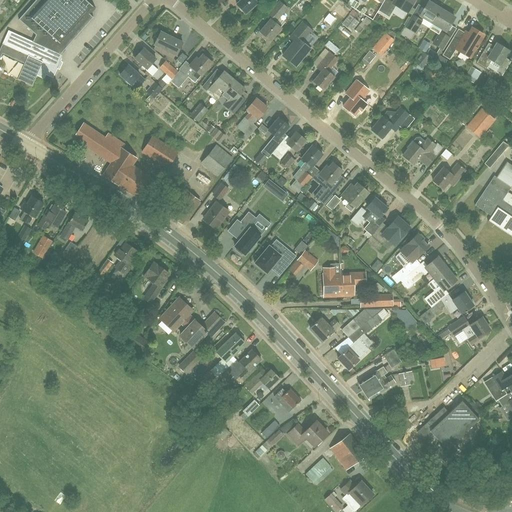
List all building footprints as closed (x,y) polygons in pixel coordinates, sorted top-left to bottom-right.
[(55,52),(60,54),(93,17),(88,13),(94,7),(85,0),(35,0),(18,20),(35,35),(32,42),(55,52)] [(241,0),(237,4),(246,14),(258,3),(255,0),(241,0)] [(407,12),(414,0),(394,0),(393,3),(388,0),(384,0),(378,10),(389,17),(396,5),(407,12)] [(276,22),(282,14),(288,8),(279,1),(274,7),(275,8),(267,16),(271,20),(261,32),(271,41),(282,28),(276,22)] [(433,23),(441,10),(428,2),(418,18),(412,15),(405,26),(415,32),(424,18),(433,23)] [(353,9),(341,24),(351,32),(359,22),(354,18),(358,14),(353,10),(354,9),(353,9)] [(437,59),(443,49),(443,50),(450,38),(444,34),(454,18),(441,10),(433,23),(442,29),(433,44),(440,48),(436,53),(429,49),(427,52),(437,59)] [(329,13),(323,20),(331,26),(336,20),(329,13)] [(366,17),(355,30),(358,33),(365,24),(367,26),(371,21),(366,17)] [(296,40),(283,56),(296,66),(310,49),(310,48),(303,43),(308,37),(313,31),(303,23),(292,37),(296,40)] [(470,57),(484,35),(472,28),(468,35),(465,33),(460,40),(455,37),(450,45),(449,44),(443,55),(449,59),(456,49),(470,57)] [(372,49),(381,56),(394,40),(390,37),(392,34),(388,30),(372,49)] [(0,58),(2,54),(19,61),(24,64),(17,80),(32,86),(36,76),(44,79),(46,75),(53,78),(57,69),(60,61),(62,58),(62,57),(61,56),(61,55),(60,54),(55,52),(32,42),(8,31),(2,45),(0,48),(0,58)] [(160,32),(154,45),(176,56),(182,43),(160,32)] [(338,53),(342,49),(332,40),(328,45),(338,53)] [(490,53),(485,49),(477,62),(487,69),(492,60),(500,65),(496,72),(502,76),(511,61),(505,58),(509,51),(496,43),(490,53)] [(158,70),(151,64),(155,60),(143,49),(140,53),(137,51),(133,56),(135,58),(134,58),(146,69),(145,70),(152,76),(158,70)] [(369,51),(363,59),(361,61),(366,66),(369,64),(375,56),(369,51)] [(171,80),(170,82),(178,89),(188,77),(190,79),(195,83),(212,63),(211,62),(213,59),(204,52),(198,59),(197,57),(190,65),(183,73),(179,70),(178,72),(177,71),(178,72),(171,80)] [(333,65),(333,66),(338,59),(329,52),(323,58),(325,59),(317,68),(322,71),(313,81),(324,90),(334,77),(327,71),(333,65)] [(414,63),(422,69),(430,59),(423,52),(414,63)] [(165,61),(159,68),(171,80),(178,72),(177,71),(165,61)] [(120,75),(126,81),(125,82),(129,85),(130,84),(131,85),(134,81),(139,85),(143,80),(139,76),(128,66),(120,75)] [(466,74),(476,80),(481,73),(471,67),(466,74)] [(211,78),(203,87),(207,90),(209,92),(213,95),(215,93),(220,98),(235,81),(224,72),(222,74),(216,82),(211,78)] [(350,98),(343,107),(354,116),(358,110),(360,111),(366,104),(361,100),(369,91),(356,80),(345,94),(350,98)] [(220,98),(218,100),(227,107),(233,112),(241,103),(244,99),(240,96),(244,92),(245,90),(235,81),(220,98)] [(150,96),(145,101),(148,104),(153,99),(154,99),(162,90),(154,82),(149,87),(145,92),(150,96)] [(239,123),(236,127),(244,134),(248,137),(257,127),(253,124),(258,118),(259,118),(268,108),(257,98),(248,109),(251,112),(246,117),(247,118),(246,119),(244,118),(240,123),(239,123)] [(208,110),(199,103),(189,115),(198,122),(208,110)] [(383,117),(371,129),(382,138),(391,129),(394,132),(398,127),(399,127),(409,115),(400,107),(395,112),(386,111),(382,116),(383,117)] [(466,127),(480,139),(495,120),(481,108),(466,127)] [(458,120),(464,125),(474,114),(467,109),(458,120)] [(274,151),(285,138),(282,141),(279,139),(289,126),(279,118),(268,130),(274,135),(267,145),(274,151)] [(91,128),(83,122),(72,138),(81,144),(82,142),(111,163),(103,175),(141,200),(155,179),(135,166),(134,167),(132,165),(137,158),(122,148),(125,145),(109,134),(106,138),(91,128)] [(214,128),(210,125),(206,131),(210,134),(214,128)] [(215,140),(221,132),(215,128),(210,135),(215,140)] [(221,132),(215,140),(220,144),(226,136),(221,132)] [(279,160),(284,155),(290,147),(296,152),(305,140),(296,132),(289,141),(285,138),(274,151),(271,154),(272,154),(279,160)] [(141,152),(167,169),(178,152),(152,135),(141,152)] [(428,138),(425,142),(419,137),(415,138),(408,147),(409,149),(403,156),(413,164),(418,158),(428,166),(443,148),(437,143),(436,144),(428,138)] [(217,177),(232,158),(216,145),(200,163),(217,177)] [(309,170),(311,167),(312,167),(323,154),(312,146),(301,159),(305,162),(292,177),(295,180),(290,187),(298,194),(315,174),(312,177),(306,172),(308,169),(309,170)] [(261,153),(254,160),(261,165),(267,158),(261,153)] [(280,163),(287,169),(295,160),(287,154),(280,163)] [(240,157),(233,166),(241,171),(247,162),(240,157)] [(491,216),(487,221),(511,237),(511,199),(506,195),(511,185),(511,165),(507,162),(496,177),(494,176),(474,205),(491,216)] [(327,181),(314,196),(324,204),(338,188),(332,183),(343,171),(341,169),(341,167),(337,163),(335,164),(333,163),(329,167),(327,166),(320,175),(327,181)] [(448,182),(452,186),(465,171),(457,164),(449,173),(443,168),(432,180),(442,189),(448,182)] [(258,179),(263,182),(268,175),(263,172),(258,179)] [(273,178),(266,185),(285,201),(291,194),(273,178)] [(220,201),(229,189),(221,183),(211,195),(220,201)] [(355,207),(355,208),(368,193),(357,183),(352,190),(349,187),(341,196),(348,202),(344,207),(351,212),(355,207)] [(200,200),(184,188),(166,210),(173,215),(172,216),(181,223),(200,200)] [(296,198),(302,202),(306,197),(300,193),(296,198)] [(335,196),(327,205),(332,210),(340,201),(335,196)] [(43,203),(32,197),(28,205),(25,203),(22,209),(25,211),(20,219),(28,223),(32,217),(35,218),(43,203)] [(364,229),(372,236),(380,227),(375,223),(388,209),(375,198),(367,207),(368,208),(365,211),(361,207),(350,220),(357,226),(364,218),(370,222),(364,229)] [(228,212),(216,202),(203,219),(215,228),(228,212)] [(38,227),(40,228),(45,231),(49,223),(56,228),(66,212),(64,211),(65,209),(62,207),(61,209),(55,205),(54,206),(52,205),(48,211),(38,227)] [(252,224),(256,219),(248,212),(239,222),(247,229),(243,233),(244,234),(234,246),(236,248),(235,249),(242,255),(243,254),(245,255),(248,250),(250,252),(256,245),(254,244),(263,233),(252,224)] [(71,234),(70,234),(75,226),(83,230),(88,221),(87,220),(88,218),(82,214),(81,217),(74,213),(64,230),(63,230),(60,236),(67,241),(71,234)] [(380,227),(372,236),(383,245),(387,239),(394,246),(400,238),(401,239),(410,228),(409,227),(411,225),(404,220),(403,221),(397,217),(388,228),(383,223),(380,227)] [(22,246),(31,229),(24,225),(15,242),(22,246)] [(419,235),(418,236),(417,234),(407,244),(407,245),(400,252),(411,263),(418,256),(429,246),(423,241),(424,240),(424,238),(420,235),(419,235)] [(32,253),(33,253),(42,258),(52,241),(42,235),(32,253)] [(350,247),(354,242),(350,238),(346,243),(350,247)] [(58,258),(64,262),(76,246),(70,242),(58,258)] [(120,248),(115,255),(122,261),(112,274),(122,281),(131,268),(128,266),(133,259),(131,257),(136,251),(125,243),(121,249),(120,248)] [(266,273),(270,268),(275,263),(276,263),(278,261),(287,267),(296,256),(286,248),(280,255),(269,246),(254,263),(266,273)] [(340,248),(340,254),(346,254),(349,250),(344,246),(340,248)] [(305,250),(296,260),(297,261),(303,266),(310,271),(318,261),(305,250)] [(420,265),(413,271),(406,277),(412,285),(429,272),(434,279),(447,269),(437,258),(423,269),(420,265)] [(107,259),(96,275),(101,278),(112,262),(107,259)] [(144,299),(150,303),(166,280),(164,279),(168,273),(157,266),(157,267),(152,264),(144,276),(155,284),(144,299)] [(406,277),(413,271),(408,265),(408,264),(392,278),(397,284),(406,277)] [(341,297),(340,274),(330,274),(330,269),(323,269),(324,274),(323,274),(324,297),(341,297)] [(431,308),(440,300),(441,299),(437,295),(456,280),(447,269),(434,279),(440,286),(424,299),(431,308)] [(340,274),(341,297),(353,296),(352,285),(364,284),(364,273),(340,274)] [(104,285),(95,278),(87,290),(96,296),(104,285)] [(453,301),(446,306),(451,313),(458,308),(462,314),(474,305),(464,292),(452,300),(453,301)] [(371,295),(371,297),(360,297),(360,308),(400,307),(400,299),(393,300),(393,295),(371,295)] [(180,322),(188,314),(192,310),(179,298),(160,319),(173,331),(180,322)] [(398,312),(411,329),(420,322),(407,305),(398,312)] [(429,310),(419,317),(425,325),(434,317),(433,316),(429,310)] [(188,314),(180,322),(188,329),(181,336),(182,337),(181,339),(185,342),(186,341),(193,347),(195,344),(199,348),(224,322),(214,313),(205,322),(208,325),(203,330),(201,328),(202,327),(188,314)] [(482,317),(470,325),(469,325),(464,316),(447,327),(454,337),(463,331),(472,345),(485,336),(484,334),(490,330),(482,317)] [(328,326),(320,318),(310,328),(323,341),(333,331),(332,330),(339,324),(334,320),(328,326)] [(360,327),(353,319),(341,330),(347,337),(360,327)] [(347,337),(353,343),(338,358),(348,369),(358,360),(368,350),(359,339),(372,329),(367,322),(360,327),(347,337)] [(440,340),(451,334),(448,329),(437,336),(440,340)] [(131,330),(124,340),(143,354),(150,344),(131,330)] [(218,377),(219,376),(229,366),(233,363),(230,359),(243,347),(241,345),(244,342),(243,341),(244,339),(239,334),(237,335),(235,334),(216,352),(224,360),(212,371),(212,370),(204,378),(209,384),(217,376),(218,377)] [(236,369),(240,373),(239,375),(244,380),(257,368),(255,366),(261,360),(251,350),(239,362),(241,364),(236,369)] [(383,356),(391,369),(401,362),(393,350),(383,356)] [(193,351),(177,368),(186,375),(201,359),(193,351)] [(206,355),(200,363),(208,369),(214,360),(206,355)] [(431,369),(445,366),(444,358),(429,360),(431,369)] [(229,366),(219,376),(227,384),(233,378),(230,376),(235,371),(234,371),(229,366)] [(368,390),(386,378),(384,375),(387,373),(383,367),(376,371),(358,383),(362,390),(367,387),(368,390)] [(268,389),(279,378),(270,370),(266,374),(262,370),(255,376),(256,377),(254,378),(254,377),(245,386),(252,393),(262,382),(268,389)] [(412,371),(398,374),(401,387),(415,384),(412,371)] [(500,372),(484,383),(486,386),(491,383),(497,392),(495,393),(494,397),(496,401),(498,400),(511,390),(511,374),(505,379),(500,372)] [(367,387),(362,390),(369,400),(395,383),(390,375),(386,378),(368,390),(367,387)] [(216,381),(210,389),(222,400),(229,391),(226,388),(225,389),(216,381)] [(286,393),(282,389),(274,397),(289,412),(300,401),(289,389),(286,393)] [(511,390),(498,400),(500,404),(502,404),(504,404),(505,404),(511,414),(511,390)] [(234,398),(228,405),(235,411),(240,405),(234,398)] [(254,400),(242,411),(248,417),(259,406),(254,400)] [(443,408),(416,432),(422,438),(420,441),(437,459),(439,457),(444,462),(456,451),(451,446),(478,420),(461,402),(448,414),(443,408)] [(280,430),(284,434),(294,425),(291,422),(280,430)] [(287,434),(298,445),(306,438),(314,446),(327,434),(316,422),(305,432),(297,425),(287,434)] [(267,427),(261,433),(266,438),(272,432),(267,427)] [(267,440),(268,440),(255,452),(253,454),(258,459),(260,457),(272,445),(273,445),(284,435),(279,430),(274,434),(267,440)] [(365,455),(349,434),(330,449),(346,470),(365,455)] [(319,485),(337,468),(326,457),(309,474),(319,485)] [(353,511),(354,511),(373,495),(360,482),(355,487),(350,481),(340,490),(346,496),(342,500),(353,511)] [(328,500),(339,511),(341,511),(347,507),(335,493),(328,500)]
